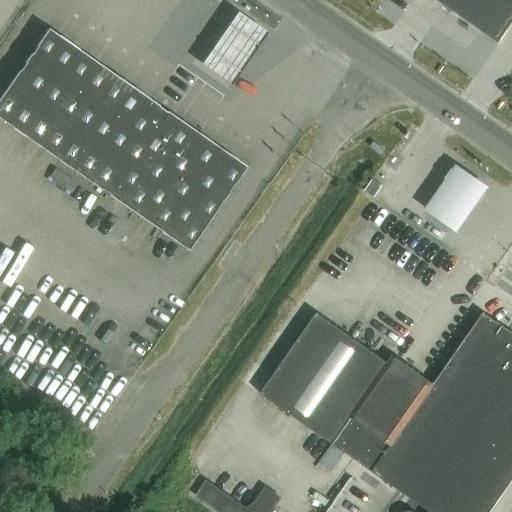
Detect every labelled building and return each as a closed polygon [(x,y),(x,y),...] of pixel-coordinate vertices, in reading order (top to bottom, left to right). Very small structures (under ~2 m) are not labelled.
[(511,0),(435,0),(500,45),(511,27),(511,0)] [(270,28),(239,8),(204,62),(235,82),(270,28)] [(47,30),(0,97),(0,121),(187,252),(245,168),(47,30)] [(489,184),(454,160),(423,205),(458,229),(489,184)] [(366,192),(376,198),(384,187),(374,181),(366,192)] [(25,307),(37,280),(29,277),(17,303),(25,307)] [(400,492),(428,511),(491,511),(511,483),(511,333),(485,314),(435,385),(395,357),(389,365),(318,315),(262,396),(332,445),(344,453),(400,492)] [(332,445),(319,463),(332,472),(344,453),(332,445)] [(207,481),(196,497),(218,511),(271,511),(281,498),(266,488),(256,503),(248,509),(207,481)]
